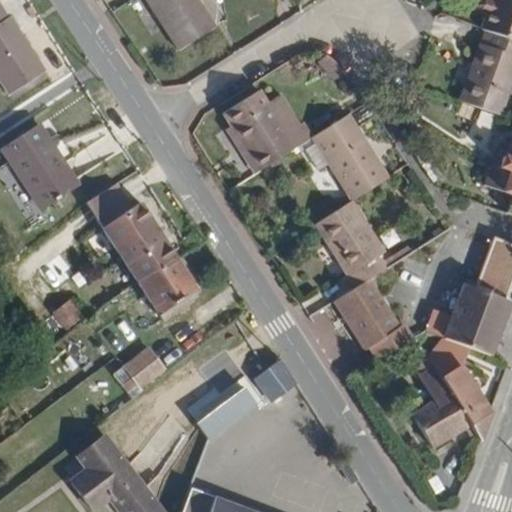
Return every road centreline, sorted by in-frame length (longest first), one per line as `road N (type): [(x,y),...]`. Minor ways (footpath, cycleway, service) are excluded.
road 1 (secondary): [(152,123),(403,511)]
road 2 (residential): [(152,123),(303,31),(370,10)]
road 3 (secondary): [(68,0),(152,123)]
